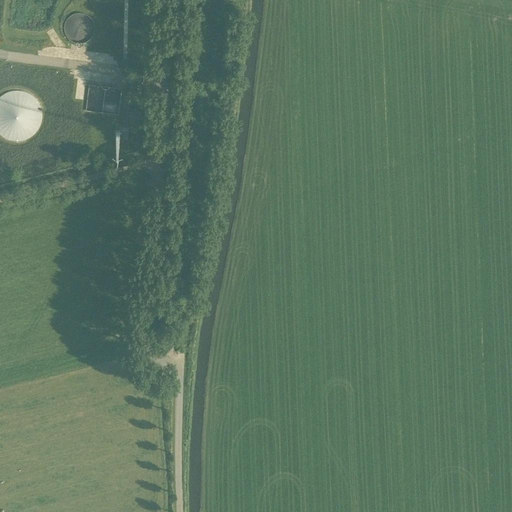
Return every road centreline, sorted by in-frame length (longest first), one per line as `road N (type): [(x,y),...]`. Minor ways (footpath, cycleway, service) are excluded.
road 1 (unclassified): [(181,365),(186,222),(210,0)]
road 2 (unclassified): [(181,365),(161,356),(145,325),(163,155)]
road 3 (unclassified): [(0,196),(163,155)]
road 4 (unclassified): [(180,511),(181,365)]
